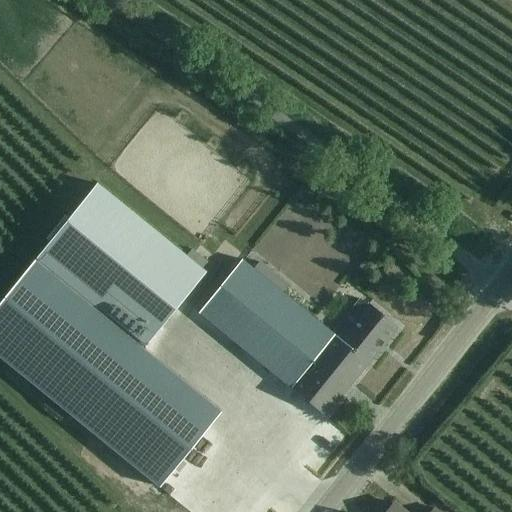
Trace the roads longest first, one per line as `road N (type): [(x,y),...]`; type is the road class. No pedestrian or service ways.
road 1 (unclassified): [(497,286),(112,0)]
road 2 (tertiary): [(322,511),(497,286)]
